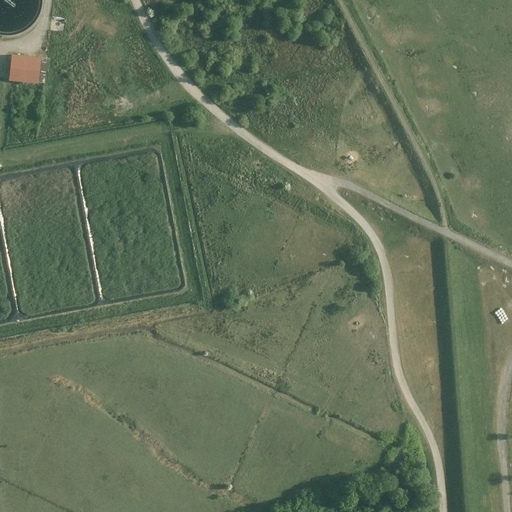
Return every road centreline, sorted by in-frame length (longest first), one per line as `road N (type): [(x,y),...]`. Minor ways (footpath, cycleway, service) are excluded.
road 1 (track): [(318,185),(361,219),(382,254),(398,361),(439,461),(444,511)]
road 2 (track): [(136,0),(169,62),(206,103),(318,185)]
road 3 (track): [(505,511),(502,399),(511,362)]
road 4 (track): [(318,185),(341,186),(444,235)]
